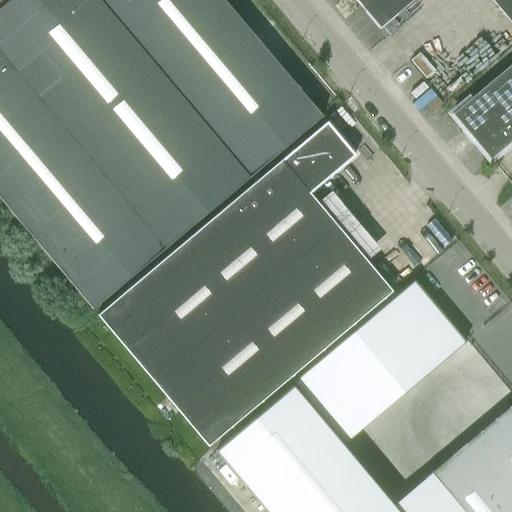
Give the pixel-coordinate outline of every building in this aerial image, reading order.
[(8,0),(0,7),(0,199),(92,309),(169,245),(245,180),(321,116),(223,0),(8,0)] [(511,0),(355,0),(379,28),(412,0),(490,0),(511,25),(511,0)] [(511,62),(451,113),(451,114),(489,160),(511,140),(511,62)] [(354,155),(326,122),(97,315),(208,446),(392,291),(309,193),(354,155)] [(396,511),(289,384),(211,449),(264,511),(396,511)] [(511,511),(511,402),(424,477),(453,511),(511,511)]
